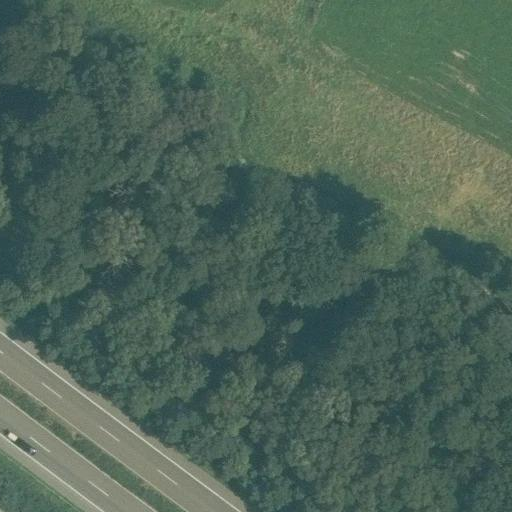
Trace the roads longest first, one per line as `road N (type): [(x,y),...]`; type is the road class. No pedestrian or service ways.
road 1 (motorway): [(221,511),(0,347)]
road 2 (motorway): [(0,411),(136,511)]
